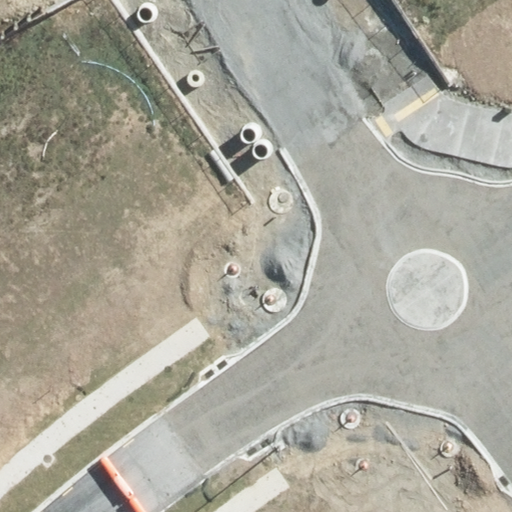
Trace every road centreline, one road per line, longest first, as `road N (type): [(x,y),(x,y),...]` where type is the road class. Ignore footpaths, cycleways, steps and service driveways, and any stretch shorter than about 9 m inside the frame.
road 1 (residential): [(354,334),(94,511)]
road 2 (residential): [(374,214),(239,0)]
road 3 (residential): [(374,214),(430,199),(482,224),(499,248)]
road 4 (residential): [(354,334),(341,310),(341,256),(374,214)]
road 5 (residential): [(475,349),(425,368),(398,365),(354,334)]
